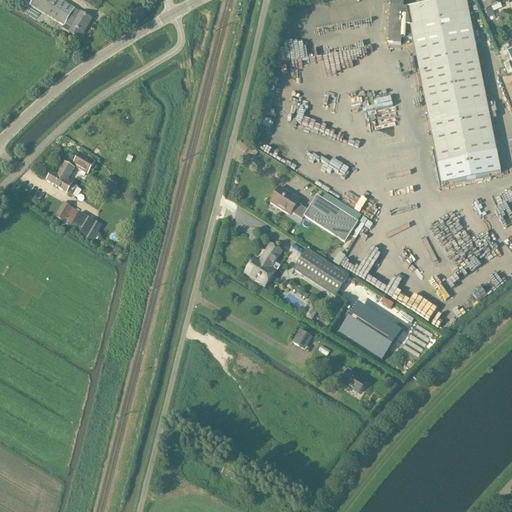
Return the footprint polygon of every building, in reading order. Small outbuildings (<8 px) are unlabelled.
[(68,32),(76,20),(79,14),(74,10),(74,9),(59,0),(32,0),(29,6),(63,27),(62,29),(68,32)] [(500,174),(496,154),(465,0),(451,0),(406,9),(403,9),(404,2),(391,1),(388,45),(400,46),(401,38),(412,39),(441,186),(500,174)] [(494,15),(491,8),(502,3),(500,0),(481,0),(486,10),(485,11),(488,18),(494,15)] [(79,14),(76,20),(68,32),(80,40),(92,19),(80,12),(80,14),(79,14)] [(363,104),(364,115),(393,112),(391,93),(371,95),(372,103),(363,104)] [(78,188),(73,185),(73,184),(68,181),(76,168),(88,175),(95,162),(81,154),(72,168),(65,164),(58,175),(52,172),(46,182),(67,194),(72,197),(78,188)] [(111,176),(107,182),(116,188),(120,182),(111,176)] [(280,188),(270,203),(290,216),(292,213),(302,220),(304,217),(344,243),(358,222),(317,196),(307,211),(297,204),(299,201),(280,188)] [(63,203),(55,217),(63,222),(65,220),(72,224),(78,213),(63,203)] [(88,218),(77,236),(93,245),(99,235),(97,233),(101,226),(88,218)] [(280,267),(275,264),(282,253),(270,245),(259,262),(254,259),(244,275),(264,288),(274,273),(276,274),(280,267)] [(307,249),(293,270),(335,298),(349,277),(307,249)] [(340,266),(346,256),(340,252),(334,262),(340,266)] [(358,302),(337,332),(380,360),(400,330),(358,302)] [(300,331),(292,343),(304,351),(312,339),(300,331)] [(365,383),(349,373),(342,383),(358,394),(365,383)]
